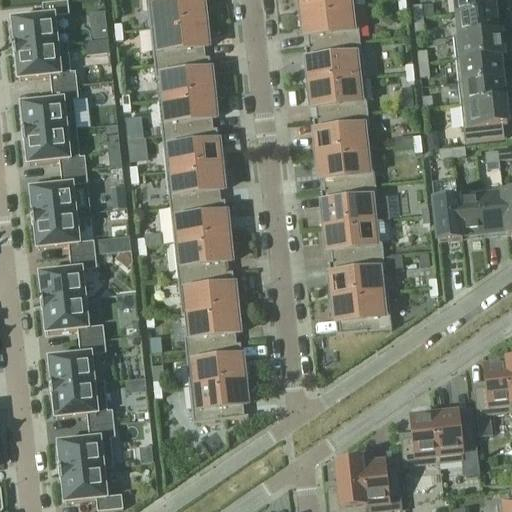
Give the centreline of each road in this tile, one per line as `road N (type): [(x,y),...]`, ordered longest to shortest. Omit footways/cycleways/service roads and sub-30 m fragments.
road 1 (residential): [(248,0),(293,422)]
road 2 (residential): [(0,235),(29,511)]
road 3 (residential): [(511,273),(293,422)]
road 4 (residential): [(300,465),(511,323)]
road 5 (residential): [(293,422),(160,511)]
